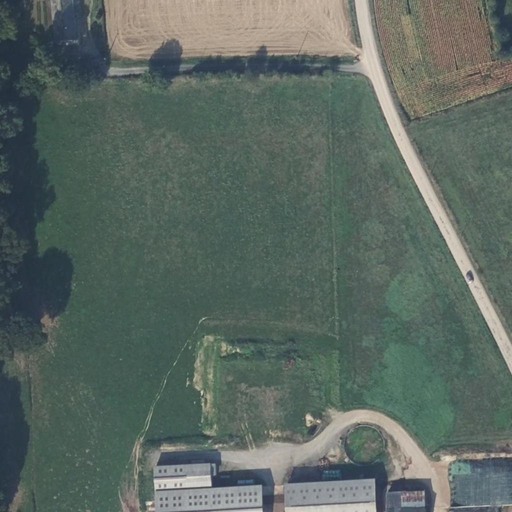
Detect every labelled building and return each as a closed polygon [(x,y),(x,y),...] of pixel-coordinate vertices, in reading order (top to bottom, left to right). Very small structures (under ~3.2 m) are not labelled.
[(78,0),(59,3),(64,44),(84,42),(78,0)] [(511,458),(466,462),(469,511),(498,511),(498,505),(511,503),(511,458)] [(213,464),(153,468),(156,511),(262,511),(261,482),(214,486),(213,464)] [(376,511),(374,479),(286,486),(287,511),(376,511)] [(421,511),(420,488),(380,490),(380,511),(421,511)]
